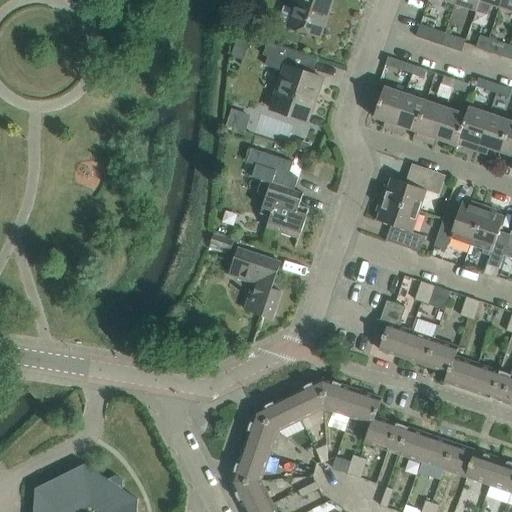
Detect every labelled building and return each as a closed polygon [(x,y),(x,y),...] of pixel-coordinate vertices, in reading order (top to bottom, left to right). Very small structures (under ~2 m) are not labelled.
[(319,36),(331,0),(299,0),(290,27),(319,36)] [(480,0),(457,0),(456,3),(478,11),(482,0),(480,0)] [(503,8),(505,0),(480,0),(482,0),(478,11),(489,14),(493,4),(503,8)] [(511,10),(511,0),(505,0),(503,8),(511,10)] [(244,24),(241,31),(260,36),(262,30),(244,24)] [(442,45),(446,33),(437,30),(433,42),(442,45)] [(466,40),(454,36),(446,33),(442,45),(462,52),(466,40)] [(488,51),(492,39),(480,35),(476,47),(488,51)] [(239,36),(232,57),(244,61),(251,40),(239,36)] [(508,58),(511,47),(511,45),(492,39),(488,51),(508,58)] [(307,121),(322,77),(312,74),(318,59),(267,42),(263,54),(268,56),(265,64),(284,71),(271,109),(307,121)] [(412,74),(415,65),(403,61),(400,70),(412,74)] [(424,78),(427,69),(415,65),(412,74),(424,78)] [(453,88),(456,79),(444,75),(441,84),(453,88)] [(498,93),(501,85),(479,77),(476,86),(498,93)] [(465,92),(468,83),(456,79),(453,88),(465,92)] [(509,97),(511,89),(501,85),(498,93),(509,97)] [(393,131),(405,93),(384,86),(374,117),(385,121),(383,127),(393,131)] [(415,131),(426,100),(405,93),(393,131),(403,134),(405,127),(415,131)] [(436,138),(446,107),(426,100),(415,131),(413,138),(434,144),(436,138)] [(468,115),(467,114),(446,107),(436,138),(457,145),(457,144),(468,115)] [(477,151),(490,114),(469,107),(467,114),(468,115),(457,144),(477,151)] [(501,152),(511,121),(490,114),(477,151),(487,154),(489,148),(501,152)] [(511,121),(501,152),(511,155),(511,121)] [(296,139),(293,149),(306,153),(309,144),(296,139)] [(299,205),(303,193),(294,190),(298,177),(289,174),(293,162),(252,148),(247,161),(257,164),(253,177),(262,180),(258,191),(268,194),(263,208),(272,211),(267,228),(299,239),(309,208),(299,205)] [(434,180),(443,183),(446,175),(412,164),(406,183),(391,178),(389,185),(385,184),(381,198),(419,211),(426,191),(430,193),(434,180)] [(412,232),(419,213),(419,211),(381,198),(376,211),(380,212),(377,220),(402,229),(397,244),(420,252),(425,236),(412,232)] [(471,244),(484,206),(471,201),(469,205),(462,202),(455,221),(444,217),(434,247),(446,250),(450,237),(471,244)] [(509,239),(498,235),(504,216),(496,214),(497,210),(484,206),(471,244),(484,249),(482,253),(491,256),(488,264),(499,268),(503,255),(509,239)] [(511,229),(509,239),(503,255),(511,257),(511,229)] [(209,247),(229,254),(233,241),(214,234),(209,247)] [(272,288),(281,262),(239,248),(229,275),(258,284),(253,299),(249,298),(245,310),(272,319),(281,291),(272,288)] [(422,302),(428,283),(421,281),(415,299),(422,302)] [(445,310),(451,291),(428,283),(422,302),(445,310)] [(467,317),(474,299),(467,296),(460,315),(467,317)] [(474,320),(481,301),(474,299),(467,317),(474,320)] [(412,332),(399,327),(406,307),(387,300),(376,334),(383,336),(382,338),(383,338),(379,349),(403,357),(412,332)] [(426,365),(434,339),(412,332),(403,357),(426,365)] [(448,372),(454,356),(455,356),(458,347),(434,339),(426,365),(447,372),(448,372)] [(468,389),(477,363),(455,356),(454,356),(448,372),(447,372),(444,381),(468,389)] [(502,372),(498,371),(477,363),(468,389),(490,397),(493,398),(502,372)] [(511,375),(511,374),(498,370),(498,371),(502,372),(493,398),(490,397),(490,398),(502,402),(503,401),(511,404),(511,375)] [(324,408),(322,378),(313,383),(312,382),(303,386),(304,387),(289,395),(301,419),(324,408)] [(349,416),(358,390),(342,385),(342,384),(333,380),(333,381),(322,378),(324,408),(349,416)] [(375,416),(382,398),(358,390),(349,416),(371,423),(372,424),(374,416),(375,416)] [(301,419),(289,395),(274,402),(273,401),(265,405),(265,406),(255,411),(277,431),(301,419)] [(269,455),(277,431),(255,411),(252,421),(251,421),(248,430),(249,431),(243,446),(269,455)] [(397,453),(406,427),(408,428),(409,427),(396,422),(396,423),(375,416),(374,416),(372,424),(371,423),(364,442),(387,449),(387,450),(399,455),(400,454),(397,453)] [(430,435),(408,428),(406,427),(397,453),(400,454),(421,461),(430,435)] [(445,469),(453,443),(430,435),(421,461),(445,469)] [(467,477),(476,451),(453,443),(445,469),(467,477)] [(261,480),(269,455),(243,446),(238,462),(237,462),(234,471),(235,472),(231,482),(261,480)] [(490,484),(499,459),(476,451),(467,477),(490,484)] [(354,475),(361,457),(354,454),(347,473),(354,475)] [(289,456),(287,461),(299,465),(301,460),(289,456)] [(361,478),(367,459),(361,457),(354,475),(361,478)] [(511,491),(511,463),(499,459),(490,484),(511,491)] [(137,511),(138,499),(122,488),(123,480),(116,475),(108,479),(85,463),(35,488),(33,511),(137,511)] [(295,493),(299,491),(316,482),(313,476),(293,479),(288,482),(295,493)] [(254,511),(272,503),(261,480),(231,482),(236,492),(235,492),(239,501),(240,500),(246,511),(254,511)] [(302,497),(319,488),(316,482),(299,491),(302,497)] [(387,508),(394,489),(387,487),(380,505),(387,508)] [(429,511),(432,502),(425,500),(421,511),(429,511)] [(436,511),(439,505),(432,502),(429,511),(436,511)] [(276,511),(272,503),(254,511),(276,511)]
